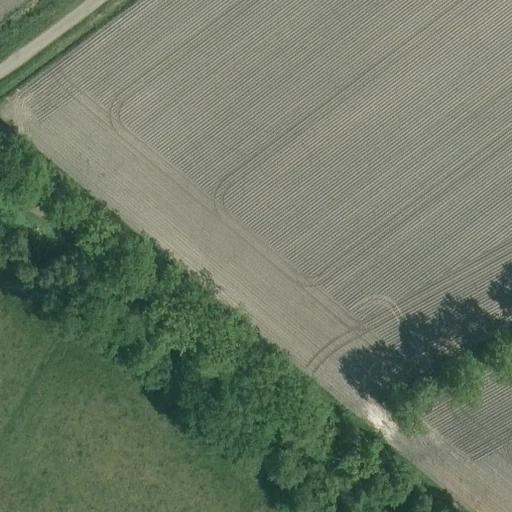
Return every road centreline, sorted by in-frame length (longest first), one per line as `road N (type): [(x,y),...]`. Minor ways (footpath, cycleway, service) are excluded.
road 1 (track): [(392,511),(0,182)]
road 2 (track): [(0,72),(98,0)]
